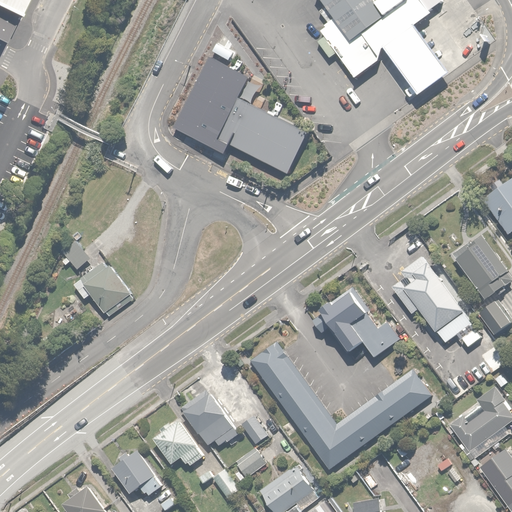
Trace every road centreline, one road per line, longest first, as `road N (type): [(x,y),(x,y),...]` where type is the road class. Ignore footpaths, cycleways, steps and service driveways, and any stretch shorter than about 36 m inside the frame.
road 1 (primary): [(0,478),(274,264)]
road 2 (residential): [(196,179),(163,292),(0,421)]
road 3 (residential): [(208,0),(149,121),(155,152),(196,179)]
road 4 (primary): [(309,238),(440,146)]
